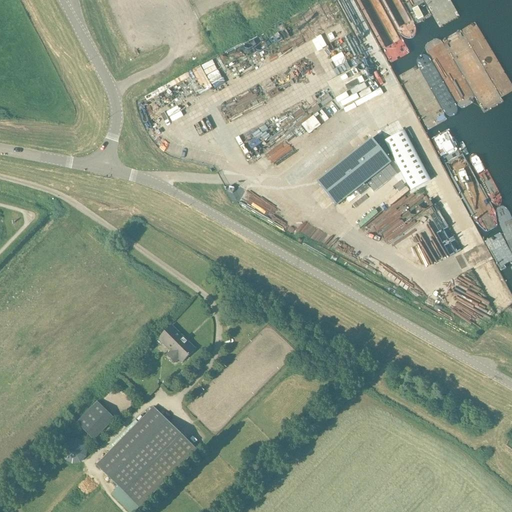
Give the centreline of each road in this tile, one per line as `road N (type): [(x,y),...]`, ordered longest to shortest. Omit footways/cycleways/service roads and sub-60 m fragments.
road 1 (unclassified): [(511,384),(163,187),(104,168)]
road 2 (tertiary): [(104,168),(118,125),(115,105),(63,0)]
